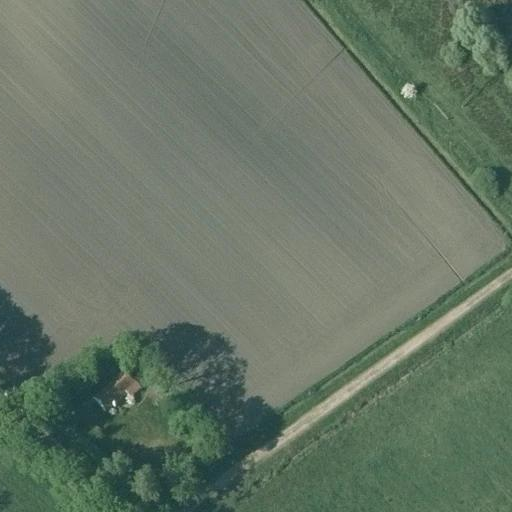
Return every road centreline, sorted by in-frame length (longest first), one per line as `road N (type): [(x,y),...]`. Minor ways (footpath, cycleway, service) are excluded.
road 1 (track): [(188,511),(511,273)]
road 2 (unclassified): [(116,511),(0,401)]
